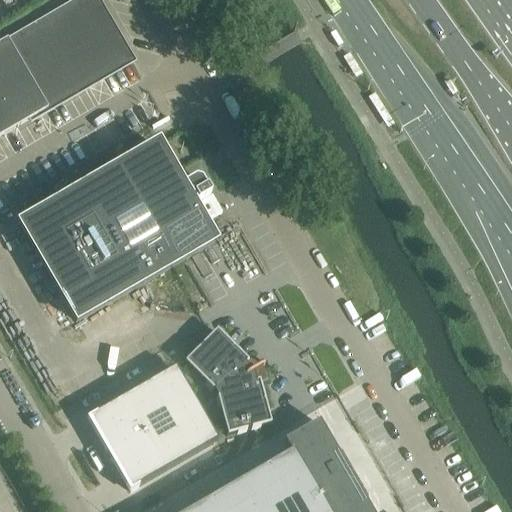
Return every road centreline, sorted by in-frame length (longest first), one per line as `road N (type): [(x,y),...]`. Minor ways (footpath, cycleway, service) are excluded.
road 1 (unclassified): [(452,511),(156,0)]
road 2 (primary): [(419,0),(511,133)]
road 3 (unclassified): [(71,511),(0,383)]
